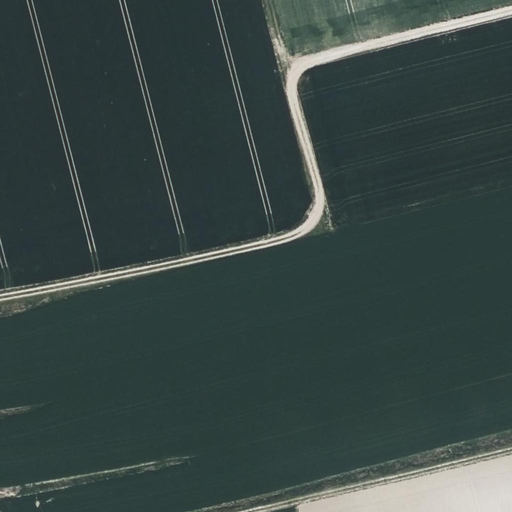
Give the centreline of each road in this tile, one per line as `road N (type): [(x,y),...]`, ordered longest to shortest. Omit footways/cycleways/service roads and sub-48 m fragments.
road 1 (track): [(0,298),(305,234),(320,201),(287,69),(511,11)]
road 2 (track): [(229,511),(511,444)]
